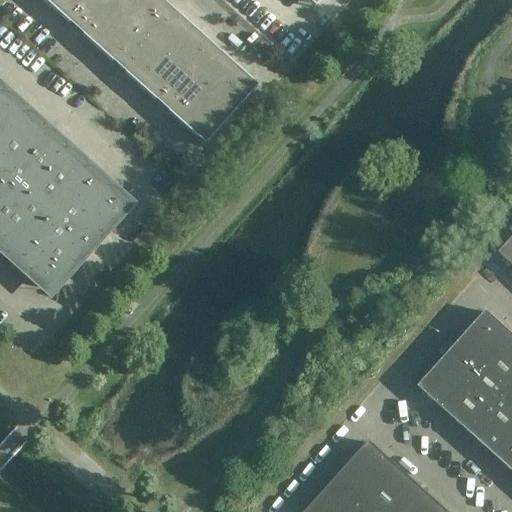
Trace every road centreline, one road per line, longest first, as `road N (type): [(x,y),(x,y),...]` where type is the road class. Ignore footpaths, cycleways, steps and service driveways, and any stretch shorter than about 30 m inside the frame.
road 1 (unknown): [(304,511),(304,500),(341,448),(380,416),(473,310),(511,311)]
road 2 (unclassified): [(380,416),(487,511)]
